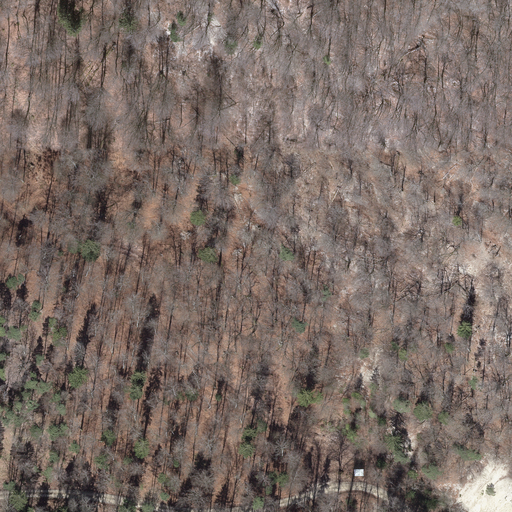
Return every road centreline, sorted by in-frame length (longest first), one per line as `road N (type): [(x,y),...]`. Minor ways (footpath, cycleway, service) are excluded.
road 1 (track): [(0,200),(57,236),(140,252),(153,264),(186,344),(314,465),(322,491)]
road 2 (track): [(0,495),(32,489),(203,510),(360,491),(395,511)]
road 3 (track): [(511,254),(290,83),(220,0)]
